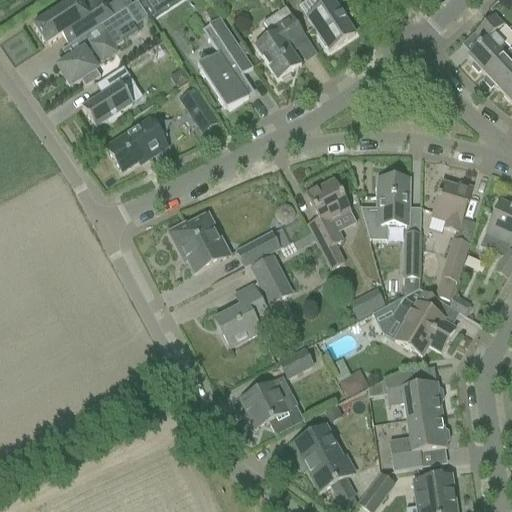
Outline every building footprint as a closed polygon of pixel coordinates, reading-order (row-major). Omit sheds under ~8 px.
[(49,14),(49,18),(32,30),(45,50),(83,25),(90,35),(114,20),(100,0),(99,0),(82,12),(75,2),(61,11),(56,9),(49,14)] [(166,11),(158,0),(143,0),(140,2),(152,20),(166,11)] [(310,0),(319,13),(306,22),(328,55),(353,38),(328,0),(310,0)] [(253,51),(265,69),(276,86),(292,75),(295,63),(290,55),(292,47),(303,39),(292,22),(284,11),(262,26),(270,39),(253,51)] [(90,35),(77,43),(83,54),(56,71),(69,91),(79,85),(84,91),(99,81),(89,65),(97,59),(101,66),(115,57),(112,53),(122,46),(116,36),(133,25),(124,13),(114,20),(90,35)] [(481,47),(466,61),(482,78),(511,50),(511,39),(502,29),(493,19),(472,38),(481,47)] [(218,56),(196,71),(214,100),(217,98),(228,115),(247,102),(240,92),(247,88),(241,79),(252,72),(219,23),(202,34),(218,56)] [(511,50),(482,78),(485,81),(482,84),(489,92),(493,89),(498,95),(511,82),(511,50)] [(101,99),(81,112),(94,133),(131,108),(123,96),(134,89),(122,71),(94,89),(101,99)] [(169,80),(177,92),(189,84),(180,72),(169,80)] [(511,82),(498,95),(511,109),(511,82)] [(179,105),(190,120),(201,137),(215,127),(194,95),(179,105)] [(166,140),(154,122),(105,154),(120,177),(143,162),(145,165),(166,151),(161,144),(166,140)] [(376,183),(376,212),(359,212),(368,245),(387,245),(387,231),(407,231),(408,183),(376,183)] [(306,229),(315,247),(329,273),(344,267),(335,250),(342,246),(336,234),(354,225),(333,185),(304,200),(317,224),(306,229)] [(440,187),(429,222),(444,227),(442,233),(457,238),(470,196),(440,187)] [(485,235),(478,251),(502,262),(507,254),(509,250),(511,251),(511,211),(498,206),(485,235)] [(228,260),(216,237),(207,219),(185,231),(184,228),(167,237),(177,256),(180,255),(193,279),(228,260)] [(271,238),(235,256),(243,272),(279,253),(271,238)] [(403,239),(402,283),(402,300),(418,294),(418,283),(419,239),(403,239)] [(452,244),(434,300),(448,305),(453,287),(455,287),(467,249),(452,244)] [(502,262),(493,277),(506,284),(511,273),(511,257),(507,254),(502,262)] [(229,354),(247,344),(259,338),(255,330),(268,323),(262,313),(290,298),(271,263),(250,274),(258,288),(234,300),(240,311),(214,325),(229,354)] [(375,292),(347,304),(355,323),(384,311),(375,292)] [(381,339),(393,346),(421,362),(427,350),(439,358),(454,334),(442,326),(443,324),(431,317),(437,306),(418,294),(402,302),(371,319),(381,339)] [(279,369),(286,383),(311,370),(303,356),(279,369)] [(338,385),(346,402),(367,392),(358,374),(338,385)] [(396,378),(383,385),(386,404),(394,403),(395,409),(403,408),(405,426),(441,420),(439,407),(440,407),(442,404),(441,395),(437,392),(436,388),(412,391),(410,376),(396,378)] [(257,396),(239,405),(254,434),(268,427),(276,441),(303,426),(296,412),(286,417),(276,398),(286,393),(281,384),(271,389),(257,396)] [(388,445),(392,477),(421,473),(418,457),(446,453),(445,449),(449,444),(447,436),(442,432),(441,420),(405,426),(408,442),(388,445)] [(324,431),(306,441),(289,450),(299,470),(303,468),(318,497),(350,480),(324,431)] [(379,480),(369,493),(357,509),(361,511),(375,511),(393,490),(379,480)] [(416,511),(412,511),(454,511),(452,495),(449,496),(446,481),(412,486),(416,511)]
